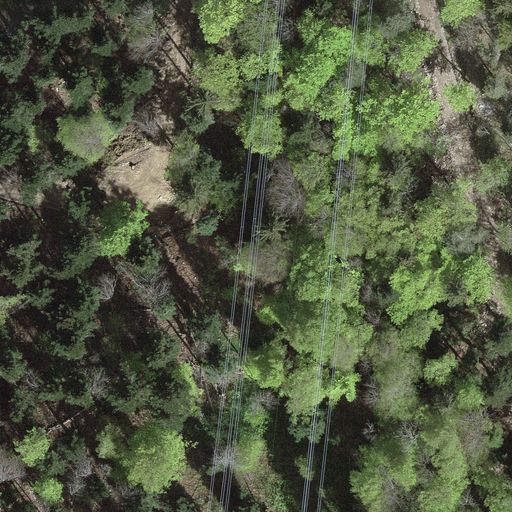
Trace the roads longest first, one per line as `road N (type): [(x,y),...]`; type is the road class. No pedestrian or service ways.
road 1 (track): [(187,0),(167,134),(150,174),(127,197),(82,207),(0,187)]
road 2 (track): [(511,315),(428,0)]
